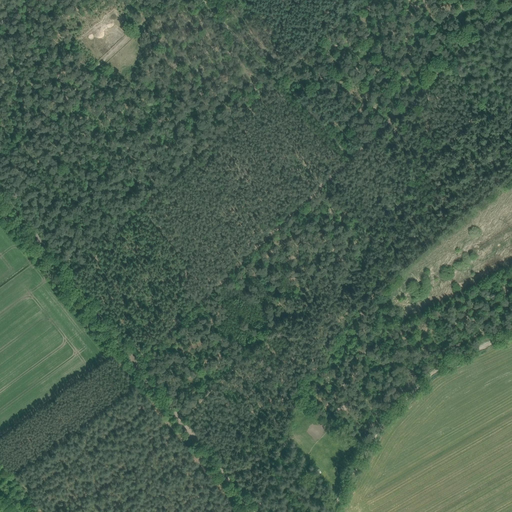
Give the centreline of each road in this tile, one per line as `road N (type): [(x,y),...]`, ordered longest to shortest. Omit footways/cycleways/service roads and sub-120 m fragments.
road 1 (track): [(135,359),(511,3)]
road 2 (track): [(180,419),(492,103),(449,62)]
road 3 (track): [(0,187),(254,511)]
road 4 (track): [(65,272),(363,0)]
road 5 (track): [(0,212),(241,511)]
road 6 (track): [(333,511),(386,418),(433,374),(511,335)]
road 7 (track): [(165,0),(0,154)]
